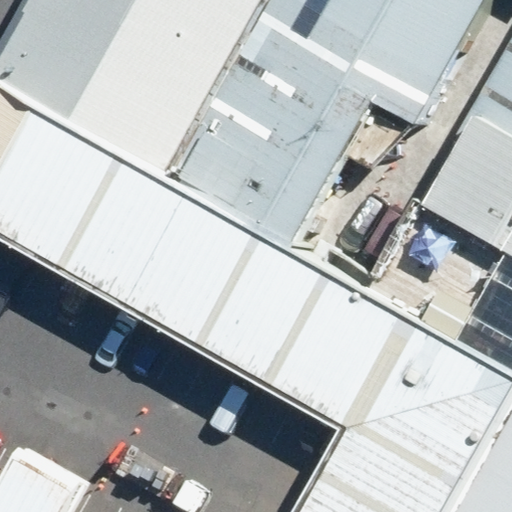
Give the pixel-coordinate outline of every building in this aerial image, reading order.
[(279,0),(23,0),(0,41),(0,71),(63,107),(181,173),(279,0)] [(279,0),(181,173),(311,247),(395,99),(433,121),(502,0),(279,0)] [(511,247),(511,59),(432,202),(511,247)] [(0,511),(469,511),(511,439),(511,360),(311,247),(181,173),(63,107),(0,216),(0,224),(353,424),(303,511),(8,511),(0,507),(0,511)] [(511,511),(511,439),(469,511),(511,511)]
